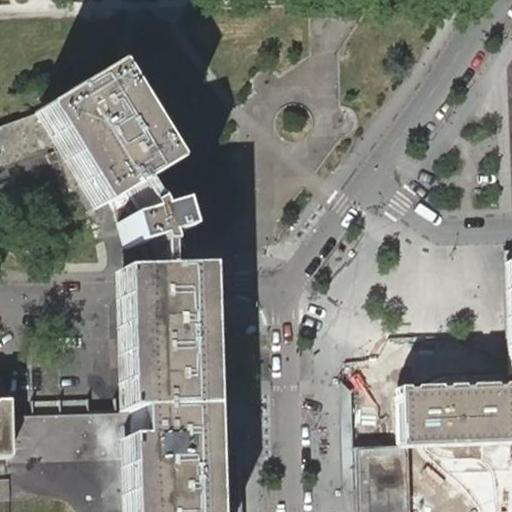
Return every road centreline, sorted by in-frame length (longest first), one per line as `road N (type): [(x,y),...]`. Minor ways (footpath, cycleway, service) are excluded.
road 1 (residential): [(0,300),(196,286),(243,286),(278,300)]
road 2 (residential): [(370,183),(496,0)]
road 3 (residential): [(278,300),(286,511)]
road 4 (residential): [(511,232),(445,233),(370,183)]
road 5 (residential): [(278,300),(370,183)]
